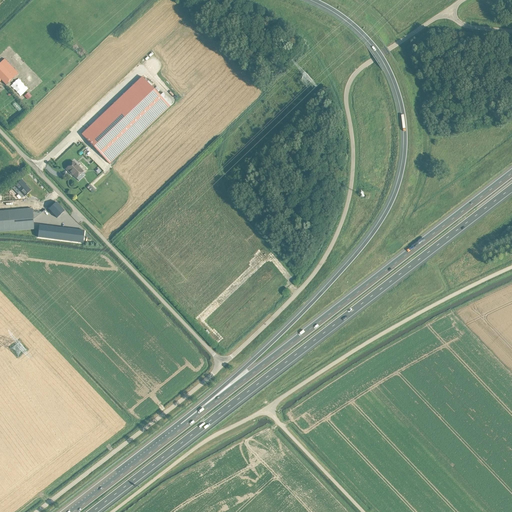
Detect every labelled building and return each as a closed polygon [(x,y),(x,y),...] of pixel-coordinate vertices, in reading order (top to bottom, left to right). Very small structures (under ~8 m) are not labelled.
[(6,85),(18,73),(4,59),(0,62),(0,81),(1,80),(6,85)] [(109,164),(113,161),(170,106),(160,96),(142,77),(81,135),(109,164)] [(167,90),(164,93),(174,104),(177,101),(167,90)] [(170,106),(173,103),(163,93),(160,96),(170,106)] [(76,178),(83,172),(73,162),(66,169),(69,172),(70,172),(76,178)] [(21,180),(18,183),(15,186),(20,191),(17,194),(22,198),(24,196),(30,190),(24,184),(25,183),(21,180)] [(96,190),(90,185),(90,184),(87,188),(92,193),(96,190)] [(56,202),(49,209),(57,218),(64,211),(56,202)] [(40,213),(40,212),(32,211),(32,209),(0,211),(0,232),(33,229),(35,228),(33,226),(33,219),(40,213)] [(39,225),(37,237),(83,243),(84,231),(39,225)] [(204,296),(197,304),(200,306),(206,298),(204,296)] [(336,327),(337,330),(345,324),(343,321),(336,327)]
